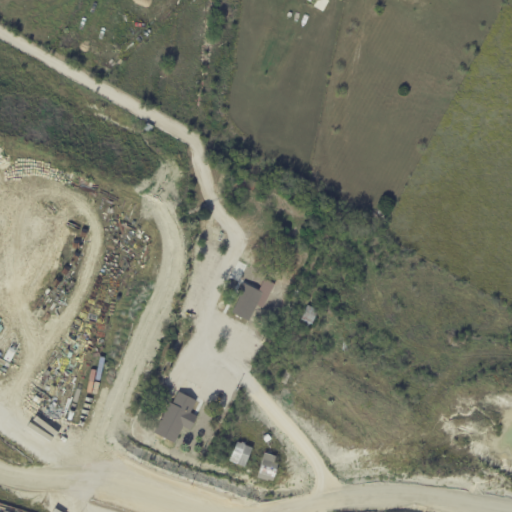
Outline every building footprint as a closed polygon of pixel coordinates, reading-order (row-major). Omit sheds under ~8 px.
[(147,123),(154,127),(150,133),(143,129),(147,123)] [(273,266),(289,274),(278,297),(272,294),(264,309),(258,306),(250,322),(233,313),(241,297),(239,296),(245,283),(260,290),(273,265),(273,266)] [(309,305),(320,310),(311,331),(300,326),(309,305)] [(184,395),(197,402),(191,414),(198,418),(192,432),(185,428),(176,444),(156,433),(171,404),(174,405),(180,393),(184,395)] [(252,446),(236,441),(230,462),(246,466),(252,446)]
